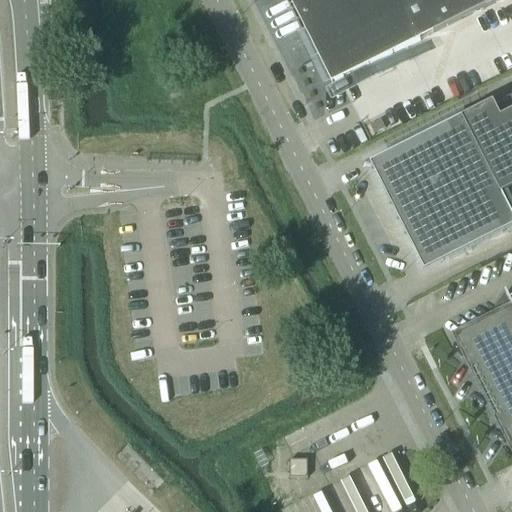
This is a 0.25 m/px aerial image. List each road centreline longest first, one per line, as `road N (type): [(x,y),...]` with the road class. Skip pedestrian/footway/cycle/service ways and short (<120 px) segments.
road 1 (unclassified): [(478,511),(216,0)]
road 2 (primary): [(29,511),(27,213)]
road 3 (unknown): [(511,74),(306,175)]
road 4 (unknown): [(265,511),(278,484),(413,383)]
road 5 (primary): [(27,176),(22,0)]
road 6 (unknown): [(376,310),(511,246)]
road 7 (unknown): [(393,343),(511,288)]
